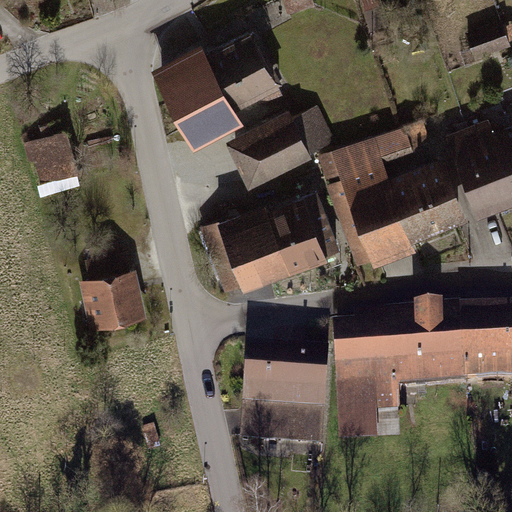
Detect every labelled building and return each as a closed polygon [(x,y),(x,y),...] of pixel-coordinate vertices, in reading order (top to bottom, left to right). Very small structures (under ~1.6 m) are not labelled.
[(286,0),(291,14),(320,4),(318,0),(286,0)] [(511,35),(507,18),(470,29),(479,56),(511,45),(511,35)] [(205,43),(157,69),(201,149),(250,122),(247,116),(283,97),(248,32),(211,52),(205,43)] [(295,119),(291,112),(232,142),(256,189),(317,158),(310,144),(335,132),(321,106),(295,119)] [(455,135),(485,206),(511,194),(511,132),(496,140),(488,121),(455,135)] [(84,137),(44,149),(57,194),(97,182),(84,137)] [(464,216),(443,164),(396,182),(377,137),(337,153),(381,263),(414,249),(409,238),(464,216)] [(247,212),(210,226),(233,286),(323,251),(303,200),(250,220),(247,212)] [(128,251),(89,259),(103,324),(141,316),(128,251)] [(339,340),(344,413),(400,409),(398,389),(511,380),(511,312),(367,324),(368,338),(339,340)] [(322,445),(330,352),(252,345),(244,438),(322,445)]
